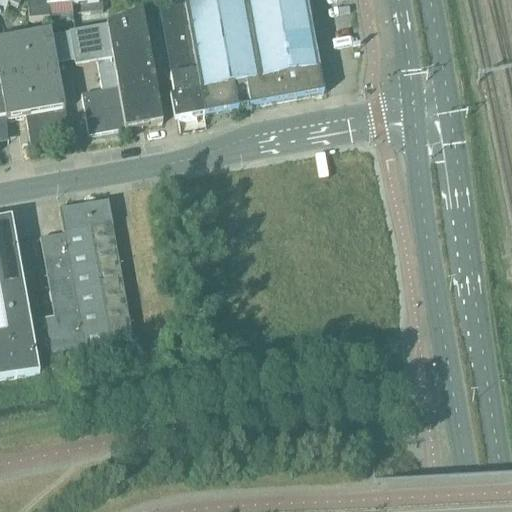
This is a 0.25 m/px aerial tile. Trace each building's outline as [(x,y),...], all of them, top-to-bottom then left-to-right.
[(0,0),(0,3),(18,10),(20,0),(0,0)] [(72,8),(71,0),(30,0),(32,13),(45,12),(45,10),(72,8)] [(97,0),(71,0),(72,8),(98,6),(97,0)] [(181,0),(182,5),(199,96),(319,74),(304,0),(181,0)] [(199,96),(182,5),(160,9),(173,80),(170,81),(178,124),(195,121),(196,125),(197,125),(196,121),(203,120),(199,96)] [(106,29),(125,134),(162,127),(142,17),(142,16),(106,29)] [(51,39),(56,67),(74,64),(75,69),(96,65),(101,95),(81,99),(88,140),(125,134),(106,29),(51,39)] [(0,44),(0,96),(5,125),(25,121),(30,151),(69,144),(56,67),(51,39),(50,35),(0,44)] [(319,74),(199,96),(203,120),(204,120),(204,119),(236,113),(236,117),(250,114),(249,111),(323,98),(319,74)] [(173,194),(176,209),(188,207),(185,192),(173,194)] [(16,247),(37,364),(133,348),(133,346),(132,346),(111,230),(112,229),(108,206),(58,214),(62,238),(39,242),(39,243),(40,243),(54,320),(41,323),(27,245),(16,247)] [(0,385),(39,378),(15,247),(11,223),(0,224),(0,385)] [(165,309),(169,331),(188,328),(184,305),(165,309)] [(183,335),(185,347),(195,345),(193,333),(183,335)]
